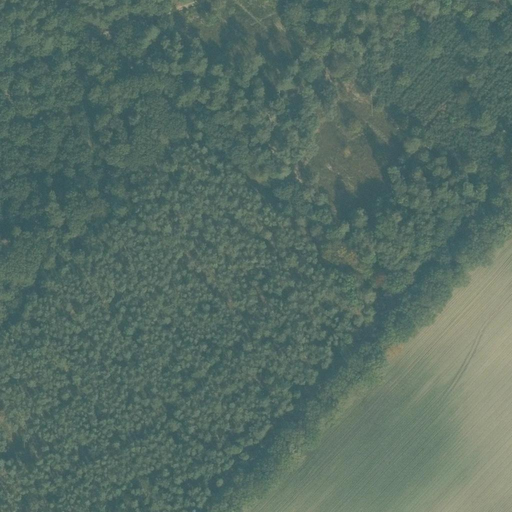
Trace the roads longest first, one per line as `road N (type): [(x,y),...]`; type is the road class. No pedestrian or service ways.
road 1 (track): [(396,303),(200,511)]
road 2 (track): [(194,120),(0,324)]
road 3 (track): [(194,120),(396,303)]
road 4 (track): [(511,179),(396,303)]
